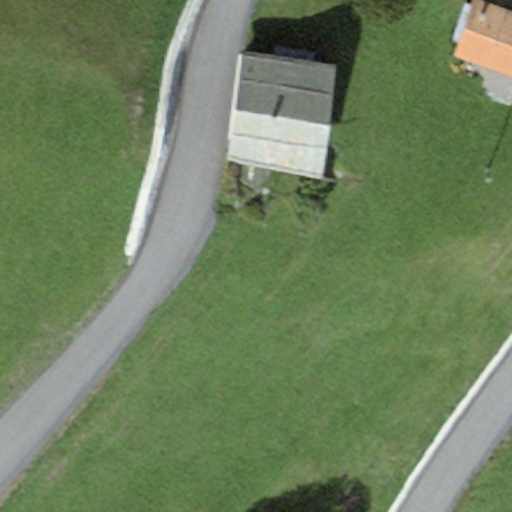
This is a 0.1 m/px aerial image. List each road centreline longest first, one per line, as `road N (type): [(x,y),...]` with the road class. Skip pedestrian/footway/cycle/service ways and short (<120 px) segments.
road 1 (track): [(0,437),(125,296),(189,194),(239,0)]
road 2 (track): [(511,371),(423,511)]
